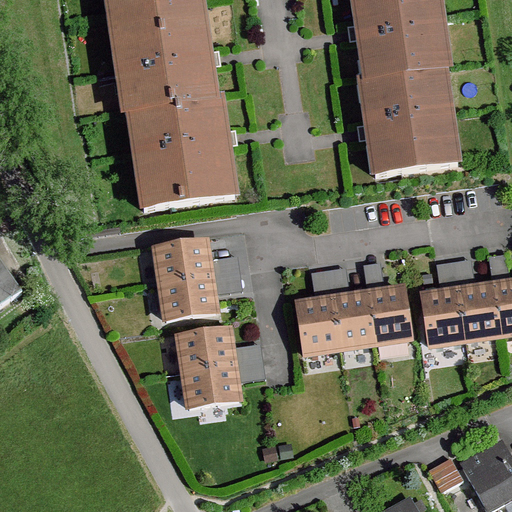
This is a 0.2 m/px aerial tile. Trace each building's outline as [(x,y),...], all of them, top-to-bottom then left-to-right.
[(203,0),(112,0),(141,207),(233,197),(203,0)] [(440,0),(348,0),(373,174),(467,169),(440,0)] [(213,247),(155,256),(168,337),(225,328),(213,247)] [(0,318),(29,298),(0,257),(0,318)] [(476,283),(473,260),(440,264),(443,287),(476,283)] [(350,268),(316,273),(319,291),(337,289),(352,286),(350,268)] [(511,282),(423,296),(431,349),(511,337),(511,282)] [(414,344),(406,285),(294,300),(302,359),(414,344)] [(247,417),(233,336),(175,346),(188,427),(247,417)] [(242,380),(269,377),(265,343),(239,346),(242,380)] [(511,459),(502,441),(461,464),(486,511),(494,511),(511,502),(511,459)] [(444,491),(468,480),(457,457),(433,469),(444,491)] [(419,511),(413,500),(390,511),(419,511)]
